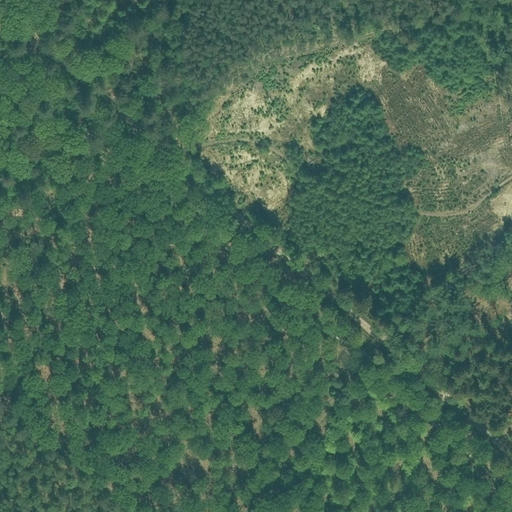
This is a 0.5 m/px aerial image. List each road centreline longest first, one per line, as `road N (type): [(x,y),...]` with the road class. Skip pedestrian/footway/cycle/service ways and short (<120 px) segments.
road 1 (track): [(0,23),(114,108),(511,450)]
road 2 (track): [(237,511),(377,334),(511,229)]
road 3 (track): [(136,511),(0,400)]
road 4 (track): [(0,226),(114,108)]
